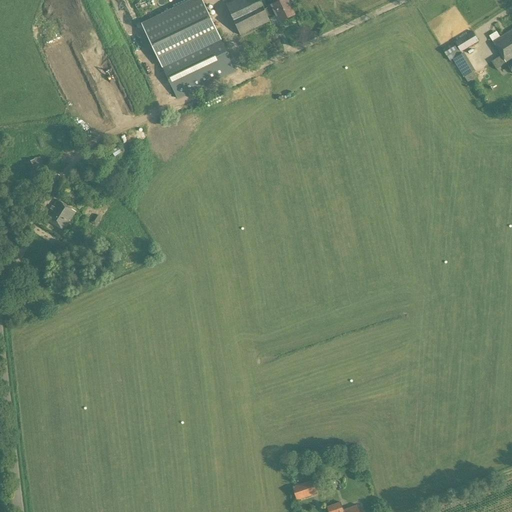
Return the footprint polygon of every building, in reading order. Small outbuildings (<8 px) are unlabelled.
[(236,71),(218,33),(202,0),(191,0),(141,24),(159,61),(177,99),(236,71)] [(271,7),(264,10),(259,0),(223,0),(240,36),(270,22),(269,20),(277,17),(280,22),(294,16),(287,0),(283,0),(271,6),(271,7)] [(511,30),(493,42),(506,65),(511,75),(511,30)] [(454,42),(458,49),(457,49),(453,43),(445,49),(448,55),(450,54),(453,59),(464,78),(465,77),(468,82),(475,77),(473,72),(475,71),(464,52),(462,54),(461,52),(478,42),(471,32),(454,42)] [(496,59),(491,61),(493,65),(496,70),(501,67),(496,59)] [(46,161),(42,156),(36,159),(36,158),(33,159),(34,160),(27,163),(34,179),(42,175),(41,174),(47,172),(43,163),(46,161)] [(43,182),(53,188),(60,176),(49,170),(43,182)] [(57,201),(46,220),(64,231),(75,212),(57,201)] [(95,225),(101,217),(96,214),(91,222),(95,225)] [(292,487),(297,501),(317,494),(313,480),(292,487)] [(360,511),(358,505),(343,510),(340,502),(327,506),(329,511),(360,511)]
